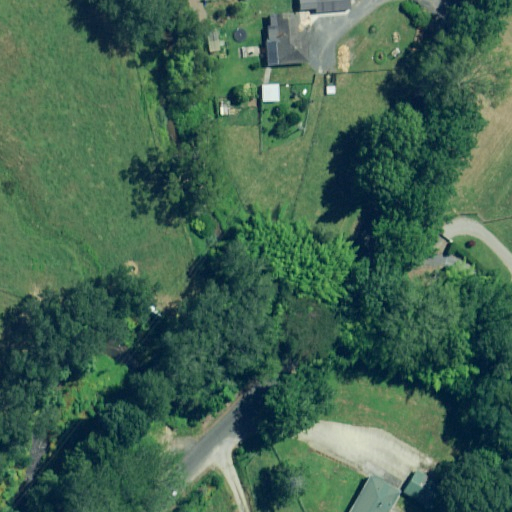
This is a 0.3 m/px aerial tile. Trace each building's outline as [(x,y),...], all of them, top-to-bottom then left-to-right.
[(184,0),(183,5),(192,9),(195,0),(184,0)] [(349,9),(347,0),(310,0),(311,12),(349,9)] [(261,65),(267,65),(312,62),(308,11),(263,14),(265,41),(259,41),(261,65)] [(275,101),(275,85),(259,85),(259,101),(275,101)] [(215,104),(214,115),(225,115),(225,105),(215,104)] [(330,140),(327,150),(341,155),(344,145),(330,140)] [(366,443),(362,451),(390,467),(394,459),(366,443)] [(385,469),(364,458),(356,471),(365,476),(345,511),(386,511),(384,511),(395,491),(379,482),(385,469)] [(427,492),(406,481),(400,493),(421,503),(427,492)]
